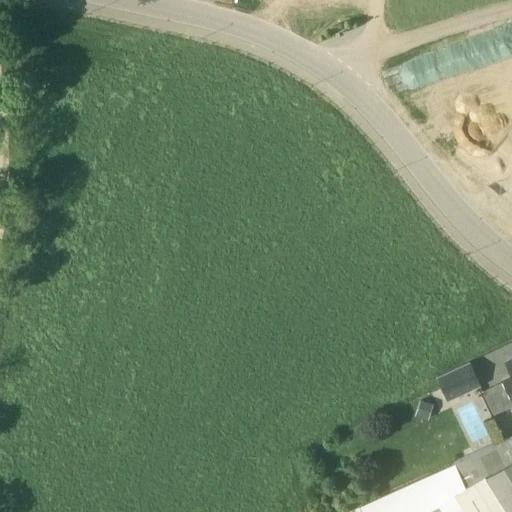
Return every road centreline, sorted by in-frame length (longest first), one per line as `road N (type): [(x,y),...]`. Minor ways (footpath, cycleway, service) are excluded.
road 1 (residential): [(126,0),(238,27),(317,62),(511,260)]
road 2 (track): [(0,38),(9,102),(0,237)]
road 3 (track): [(363,56),(511,18)]
